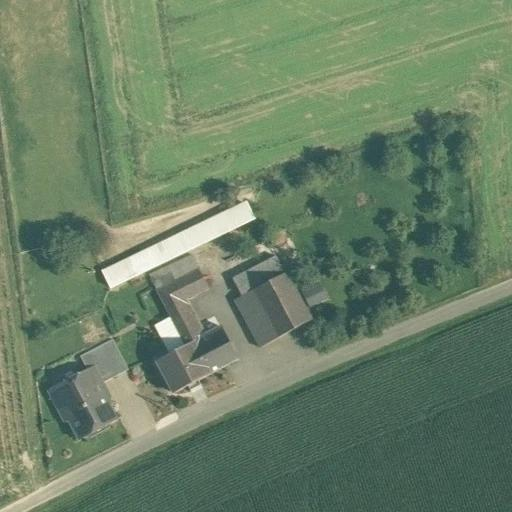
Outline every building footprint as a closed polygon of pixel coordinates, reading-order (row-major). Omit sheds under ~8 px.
[(245,203),(222,214),(230,231),(253,220),(245,203)] [(222,214),(103,272),(111,288),(230,231),(222,214)] [(276,256),(235,278),(244,295),(252,291),(285,274),(276,256)] [(199,268),(157,290),(171,316),(186,346),(193,343),(206,336),(187,300),(209,289),(199,268)] [(285,274),(252,291),(257,302),(270,326),(277,339),(312,320),(287,273),(285,274)] [(308,304),(328,299),(323,281),(303,286),(308,304)] [(244,295),(236,300),(243,312),(257,302),(252,291),(244,295)] [(257,302),(243,312),(255,335),(270,326),(257,302)] [(186,346),(171,316),(155,324),(170,355),(186,346)] [(270,326),(255,335),(261,347),(277,339),(270,326)] [(206,336),(193,343),(210,375),(239,360),(222,328),(206,336)] [(113,340),(81,357),(89,372),(96,368),(104,383),(129,370),(113,340)] [(170,355),(158,361),(175,394),(188,387),(191,392),(201,386),(199,381),(210,375),(193,343),(186,346),(170,355)] [(89,372),(57,388),(65,402),(58,406),(66,420),(69,418),(80,439),(116,420),(98,386),(104,383),(96,368),(89,372)] [(50,392),(58,406),(65,402),(57,388),(50,392)]
